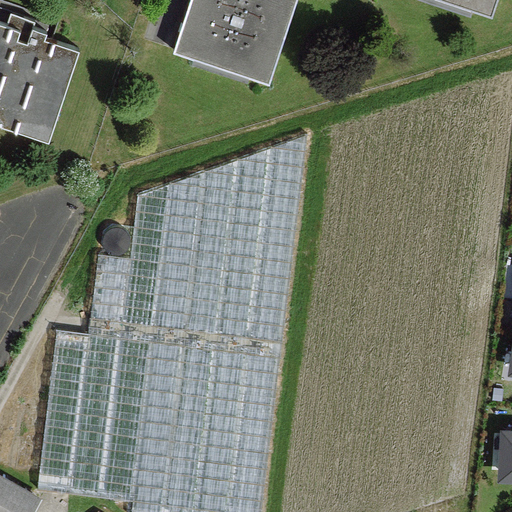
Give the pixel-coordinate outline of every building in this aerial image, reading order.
[(193,0),(176,52),(271,84),(298,0),(193,0)] [(443,0),(495,17),(500,0),(443,0)] [(0,20),(0,122),(52,140),(82,48),(45,36),(50,22),(13,10),(9,24),(0,20)] [(56,325),(38,486),(132,496),(130,511),(259,511),(306,130),(138,190),(130,254),(98,249),(89,329),(56,325)] [(511,432),(506,432),(503,473),(511,473),(511,432)] [(0,511),(28,511),(39,493),(0,470),(0,511)]
